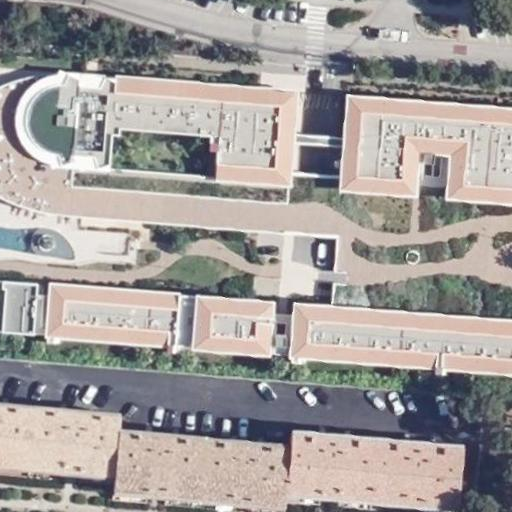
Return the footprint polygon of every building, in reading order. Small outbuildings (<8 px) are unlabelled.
[(73,165),(289,184),(298,90),(82,72),(73,165)] [(511,103),(348,90),(340,187),(418,191),(421,150),(450,152),(448,196),(511,201),(511,103)] [(292,235),(292,263),(334,263),(334,235),(292,235)] [(39,281),(0,277),(0,328),(35,330),(39,281)] [(181,290),(53,280),(48,334),(511,371),(511,315),(332,301),(293,298),(292,312),(274,310),(275,297),(196,291),(196,294),(180,292),(181,290)] [(0,453),(112,463),(110,479),(283,494),(285,480),(458,497),(464,437),(288,421),(287,435),(117,419),(117,402),(0,391),(0,453)]
